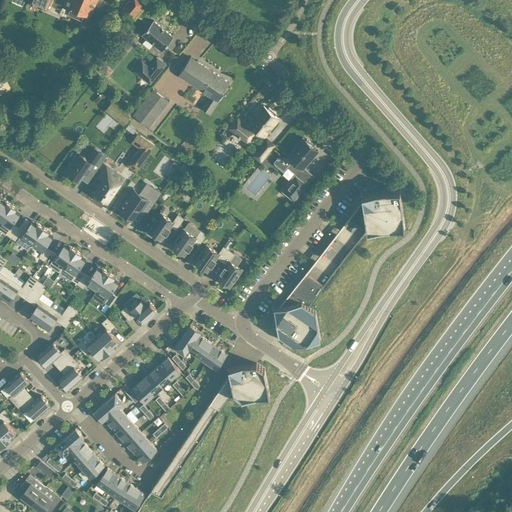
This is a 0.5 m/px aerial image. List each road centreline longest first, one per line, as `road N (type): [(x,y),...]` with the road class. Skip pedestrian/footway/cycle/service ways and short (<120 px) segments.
road 1 (residential): [(242,321),(248,302),(356,170),(358,156),(266,60),(192,0)]
road 2 (secondary): [(384,305),(444,218),(447,187),(345,54),(344,26),(360,0)]
road 3 (motorway): [(511,270),(340,511)]
road 4 (residential): [(195,297),(194,283),(0,148)]
road 5 (motorway): [(378,511),(511,323)]
road 6 (residential): [(0,179),(183,306)]
road 7 (residential): [(67,405),(183,306)]
road 8 (secondary): [(258,511),(328,396)]
road 9 (motorway): [(425,511),(511,424)]
